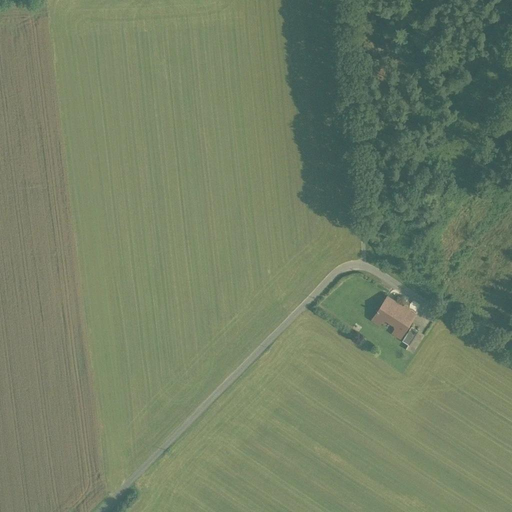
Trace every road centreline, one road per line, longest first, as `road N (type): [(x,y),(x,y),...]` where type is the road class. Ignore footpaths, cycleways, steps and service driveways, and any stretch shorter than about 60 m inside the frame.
road 1 (unclassified): [(366,258),(326,278),(95,511)]
road 2 (unclassified): [(366,258),(511,354)]
